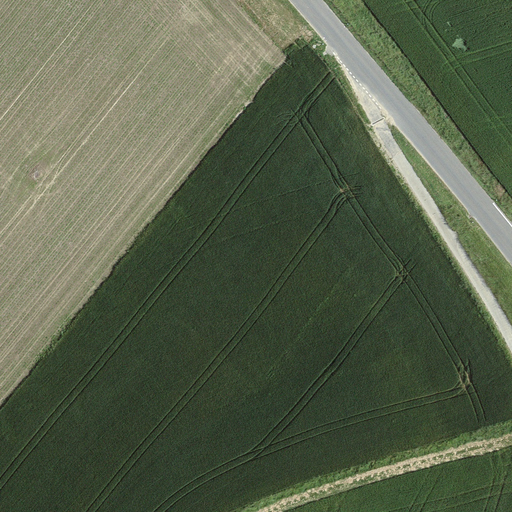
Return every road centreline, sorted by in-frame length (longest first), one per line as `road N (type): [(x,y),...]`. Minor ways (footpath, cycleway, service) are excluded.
road 1 (track): [(352,49),(393,145),(511,340)]
road 2 (tertiary): [(310,0),(511,238)]
